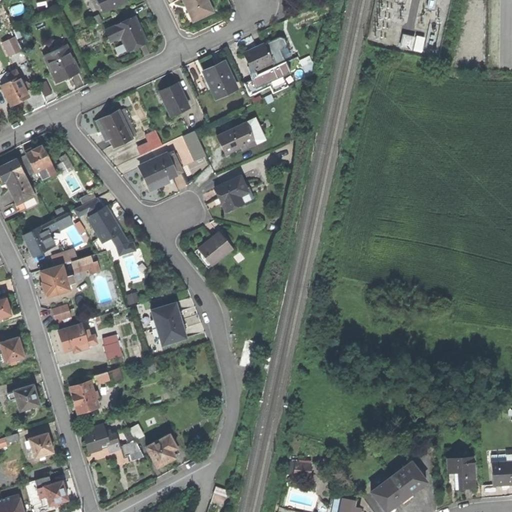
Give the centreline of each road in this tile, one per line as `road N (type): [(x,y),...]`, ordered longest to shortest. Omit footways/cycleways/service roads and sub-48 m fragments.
road 1 (residential): [(217,461),(232,403),(210,305),(57,112)]
road 2 (residential): [(0,234),(93,511)]
road 3 (residential): [(57,112),(181,53)]
